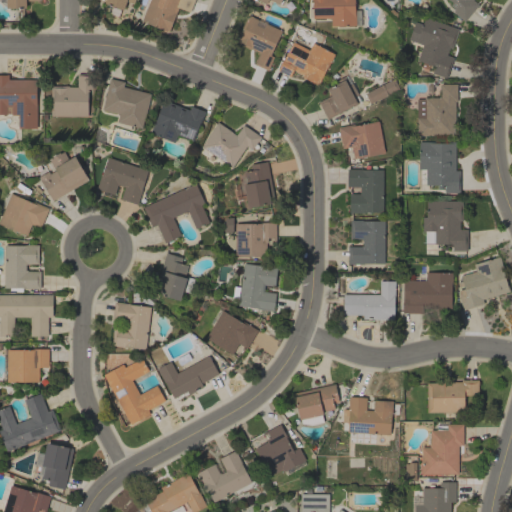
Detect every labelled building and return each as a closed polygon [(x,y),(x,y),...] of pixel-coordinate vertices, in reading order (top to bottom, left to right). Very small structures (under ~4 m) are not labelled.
[(0,2),(0,0),(40,0),(26,1),(26,8),(6,8),(0,2)] [(134,0),(133,3),(126,1),(123,9),(104,3),(105,0),(134,0)] [(149,0),(194,0),(189,12),(178,7),(168,31),(141,21),(149,0)] [(359,9),(360,25),(354,25),(330,26),(330,18),(313,18),(313,16),(308,17),(308,8),(312,8),(312,0),(354,0),(354,10),(359,9)] [(473,0),(478,4),(464,21),(452,11),(456,6),(449,0),(473,0)] [(281,31),(270,55),(274,57),(267,70),(254,64),(259,52),(251,48),(251,49),(235,41),(248,14),(253,17),(258,19),(255,24),(263,28),(265,23),(281,31)] [(446,78),(432,73),(434,66),(432,66),(432,65),(431,68),(429,67),(430,64),(429,64),(428,67),(422,65),(423,62),(417,60),(422,45),(415,42),(424,16),(458,29),(451,48),(449,47),(446,55),(453,57),(446,78)] [(309,49),(312,42),(334,54),(327,68),(326,67),(319,80),(320,81),(318,85),(301,76),(302,74),(293,70),(290,76),(277,70),(283,58),(283,59),(292,41),(309,49)] [(36,79),(36,128),(18,128),(18,115),(11,115),(11,106),(6,106),(6,114),(0,114),(0,74),(8,74),(8,79),(36,79)] [(51,115),(51,85),(68,85),(68,86),(77,86),(77,74),(92,74),(92,89),(88,89),(87,115),(51,115)] [(358,94),(355,95),(359,103),(353,106),(352,105),(327,119),(318,102),(330,95),(327,88),(333,85),(332,82),(344,76),(349,84),(352,83),(358,94)] [(151,93),(141,128),(117,122),(119,114),(101,109),(110,78),(124,82),(123,86),(151,93)] [(394,78),(399,89),(369,103),(364,93),(394,78)] [(424,97),(440,97),(440,84),(457,84),(456,101),(455,101),(455,120),(454,120),(454,136),(416,135),(416,117),(415,117),(416,99),(424,99),(424,97)] [(189,110),(191,105),(205,111),(200,125),(199,124),(192,141),(177,134),(174,142),(150,132),(163,99),(189,110)] [(351,146),(342,148),(337,127),(353,124),(354,126),(378,120),(385,153),(354,159),(351,146)] [(201,146),(217,122),(236,134),(243,124),(260,136),(252,149),(246,146),(232,167),(201,146)] [(419,141),(431,141),(431,142),(450,142),(450,141),(455,141),(455,170),(459,170),(460,192),(444,192),(444,185),(419,186),(419,141)] [(38,177),(48,171),(50,173),(55,170),(49,160),(53,157),(52,156),(59,152),(60,153),(63,151),(68,159),(74,156),(88,180),(52,201),(38,177)] [(147,170),(141,189),(142,189),(137,204),(120,199),(124,186),(117,184),(114,194),(96,188),(100,176),(101,177),(107,157),(147,170)] [(274,202),(247,207),(243,184),(246,183),(244,171),(251,170),(250,164),(267,161),(274,202)] [(382,212),(363,212),(349,212),(349,193),(359,193),(359,186),(347,186),(347,168),(362,168),(362,169),(383,169),(382,212)] [(204,203),(201,205),(209,222),(195,228),(187,211),(172,217),(180,235),(164,242),(157,224),(152,227),(143,206),(195,183),(204,203)] [(0,223),(0,218),(11,193),(32,202),(33,201),(49,208),(40,228),(32,224),(27,235),(0,223)] [(467,250),(452,251),(452,244),(450,244),(450,243),(437,243),(437,250),(425,250),(425,230),(422,230),(422,216),(426,216),(426,200),(462,200),(462,221),(459,221),(459,229),(467,229),(467,250)] [(361,263),(361,264),(348,264),(348,246),(362,246),(362,239),(350,239),(350,220),(362,220),(362,221),(384,221),(384,263),(361,263)] [(235,223),(260,223),(260,222),(276,222),(276,242),(266,242),(266,255),(235,255),(235,223)] [(4,245),(24,245),(24,244),(38,244),(38,264),(28,263),(28,264),(26,264),(26,270),(27,270),(40,270),(40,288),(23,288),(22,288),(22,292),(16,292),(16,290),(9,290),(9,287),(4,287),(4,245)] [(182,257),(180,263),(187,265),(184,277),(185,277),(186,276),(194,278),(190,293),(182,290),(179,300),(157,293),(160,284),(156,283),(166,252),(182,257)] [(460,277),(460,275),(475,271),(473,264),(499,256),(509,291),(482,299),(483,304),(462,310),(458,295),(459,295),(459,294),(464,293),(459,277),(460,277)] [(265,266),(278,268),(276,287),(266,286),(265,292),(277,294),(275,312),(257,309),(239,306),(245,264),(265,266)] [(402,280),(425,280),(425,272),(452,272),(452,289),(451,289),(450,308),(422,308),(422,313),(402,313),(402,280)] [(379,281),(394,281),(394,296),(394,319),(362,319),(362,315),(343,314),(343,294),(379,294),(379,281)] [(0,294),(52,294),(52,316),(48,316),(48,336),(30,336),(30,316),(14,316),(14,336),(0,336),(0,294)] [(145,349),(128,347),(111,345),(113,328),(124,329),(125,321),(112,319),(114,301),(130,303),(130,304),(150,306),(145,349)] [(205,337),(212,325),(209,324),(219,308),(221,310),(222,310),(242,322),(242,320),(258,329),(246,348),(238,343),(232,354),(205,337)] [(6,381),(7,349),(32,349),(32,348),(48,348),(48,367),(39,367),(39,382),(6,381)] [(208,355),(218,374),(201,383),(203,387),(189,394),(187,391),(173,398),(165,382),(164,383),(156,368),(170,360),(176,372),(208,355)] [(103,374),(122,364),(124,367),(141,358),(148,370),(131,379),(139,394),(156,384),(165,400),(148,410),(150,413),(130,424),(103,374)] [(426,382),(443,382),(443,381),(461,381),(461,379),(478,379),(478,395),(464,395),(464,412),(426,412),(426,382)] [(334,383),(338,401),(333,402),(334,409),(322,412),(322,414),(299,420),(293,393),(334,383)] [(15,423),(31,417),(23,399),(40,393),(47,411),(52,409),(60,430),(6,451),(0,435),(0,429),(1,429),(0,426),(0,408),(8,405),(15,423)] [(348,422),(342,422),(343,408),(348,409),(348,396),(366,397),(366,411),(372,411),(373,399),(392,400),(391,415),(390,415),(389,434),(347,432),(348,422)] [(321,422),(320,416),(299,419),(300,425),(321,422)] [(282,472),(280,469),(269,476),(254,448),(266,441),(265,439),(269,437),(267,433),(263,435),(262,433),(279,423),(287,438),(286,439),(292,450),(298,447),(305,459),(282,472)] [(435,425),(446,425),(446,424),(463,424),(463,445),(458,445),(458,474),(421,474),(421,447),(429,447),(429,444),(427,444),(427,432),(429,432),(429,430),(435,430),(435,425)] [(37,475),(39,466),(33,465),(36,451),(44,453),(46,442),(73,448),(64,489),(48,485),(49,479),(41,477),(42,476),(37,475)] [(202,482),(197,472),(214,463),(218,472),(219,472),(220,474),(225,471),(224,470),(225,469),(219,458),(234,450),(241,463),(251,482),(213,502),(202,482)] [(415,480),(408,480),(408,479),(404,479),(404,463),(408,463),(408,462),(415,462),(415,480)] [(184,511),(182,511),(144,511),(141,506),(146,503),(144,500),(162,490),(160,486),(188,472),(198,493),(199,492),(206,506),(194,511),(191,511),(186,501),(180,504),(184,511)] [(411,511),(411,496),(417,496),(417,494),(419,494),(419,488),(421,488),(421,487),(428,487),(428,484),(433,484),(434,487),(439,487),(439,481),(455,481),(455,501),(450,501),(450,511),(411,511)] [(36,492),(36,491),(50,496),(44,511),(42,511),(44,509),(38,508),(37,511),(1,511),(10,484),(36,492)] [(300,511),(300,493),(328,493),(328,511),(300,511)]
